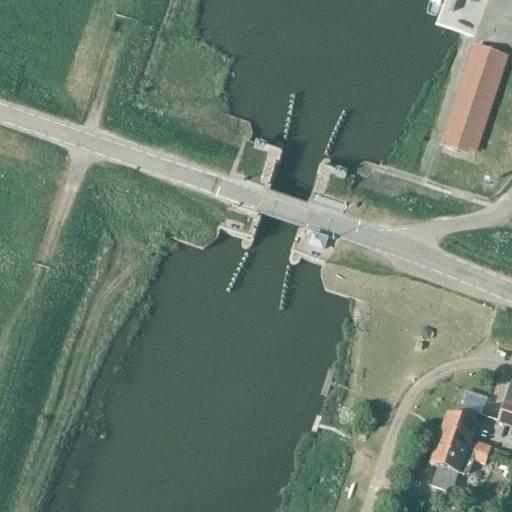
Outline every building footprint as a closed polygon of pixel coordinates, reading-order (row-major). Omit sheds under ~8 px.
[(474,154),(506,58),(502,57),(475,48),(441,150),(458,155),(460,149),(474,154)] [(313,233),(310,243),(325,249),(328,238),(313,233)] [(497,427),(511,432),(511,408),(505,406),(497,427)] [(440,443),(488,459),(491,450),(479,446),(477,448),(469,444),(475,428),(473,428),(477,418),(460,411),(456,421),(449,418),(440,443)] [(488,459),(440,443),(432,468),(437,470),(430,490),(451,497),(458,477),(465,478),(469,477),(473,466),(484,470),(488,459)]
